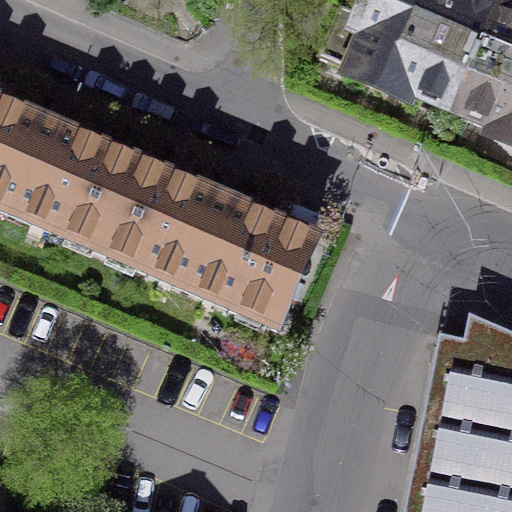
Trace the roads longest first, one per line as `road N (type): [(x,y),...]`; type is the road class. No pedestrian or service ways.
road 1 (residential): [(429,211),(403,279),(349,511)]
road 2 (residential): [(0,23),(232,125)]
road 3 (residential): [(232,125),(429,211)]
road 4 (residential): [(257,0),(256,66),(232,125)]
